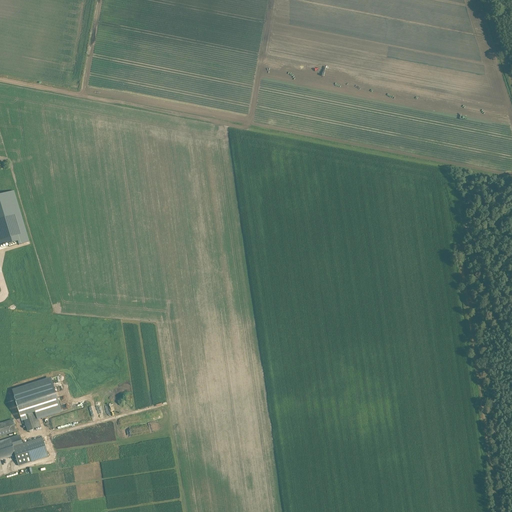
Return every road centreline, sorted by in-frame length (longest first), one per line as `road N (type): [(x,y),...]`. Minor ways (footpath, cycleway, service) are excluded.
road 1 (track): [(497,511),(461,256),(511,216)]
road 2 (track): [(234,123),(0,79)]
